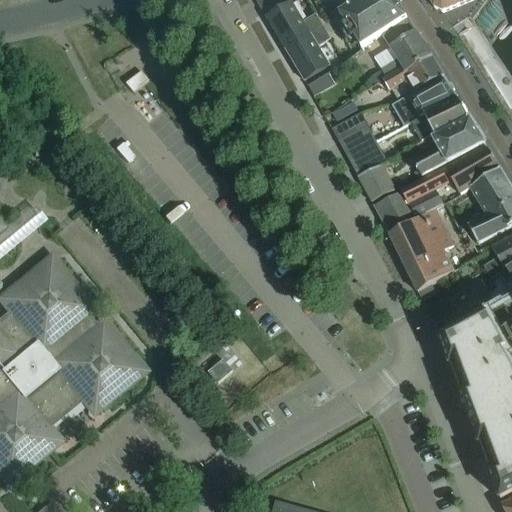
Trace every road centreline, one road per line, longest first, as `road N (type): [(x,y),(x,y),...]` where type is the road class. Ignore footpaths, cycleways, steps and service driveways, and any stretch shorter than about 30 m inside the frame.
road 1 (tertiary): [(418,358),(218,0)]
road 2 (residential): [(228,484),(167,388),(166,342),(22,169)]
road 3 (residential): [(228,484),(418,358)]
road 4 (residential): [(511,167),(408,0)]
road 5 (unknown): [(356,397),(395,422),(432,511)]
